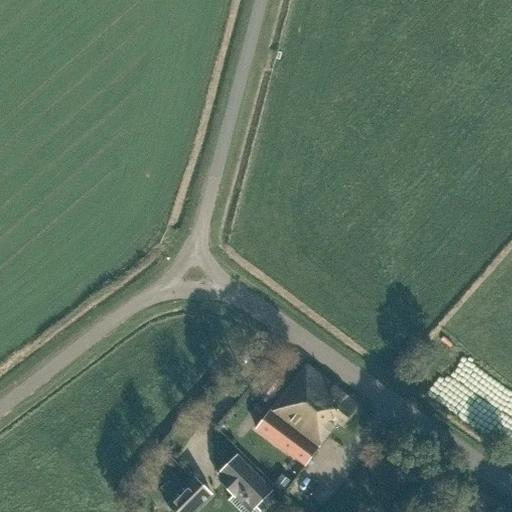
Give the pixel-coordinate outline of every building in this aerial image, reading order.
[(307,367),(296,381),(326,406),(310,427),(326,439),(338,425),(343,429),(360,407),(307,367)] [(270,412),(318,450),(326,439),(310,427),(326,406),(296,381),(270,412)] [(306,466),(318,450),(270,412),(257,429),(306,466)] [(239,456),(221,475),(226,480),(227,484),(225,486),(236,496),(232,501),(243,511),(263,511),(265,511),(260,507),(275,490),(239,456)] [(434,469),(423,480),(434,491),(445,480),(434,469)] [(174,511),(199,511),(215,495),(197,479),(170,508),(174,511)] [(420,481),(409,481),(409,495),(420,495),(420,481)]
